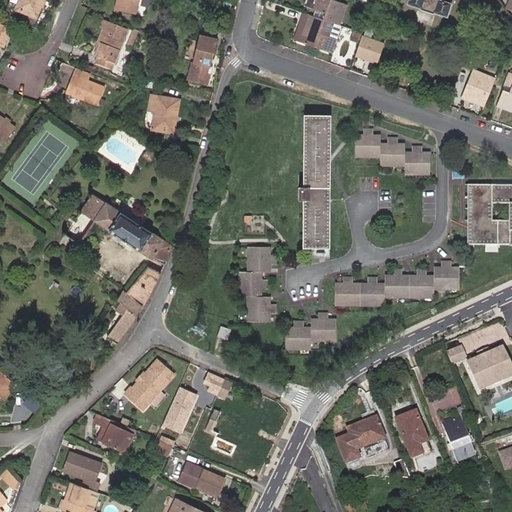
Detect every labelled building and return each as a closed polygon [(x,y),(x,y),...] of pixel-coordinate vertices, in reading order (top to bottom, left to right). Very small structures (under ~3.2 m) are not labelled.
[(20,0),(18,6),(38,14),(43,0),(20,0)] [(137,0),(116,0),(115,8),(135,13),(137,0)] [(306,0),(306,4),(329,12),(327,17),(341,22),(348,3),(340,0),(306,0)] [(409,0),(408,5),(420,8),(420,10),(433,15),(434,12),(447,17),(452,0),(409,0)] [(369,13),(372,3),(366,1),(362,11),(369,13)] [(311,11),(304,8),(301,18),(307,20),(300,38),(332,50),(343,23),(341,22),(327,17),(311,11)] [(294,35),(300,38),(307,20),(301,18),(294,35)] [(130,26),(110,19),(107,26),(102,40),(104,40),(99,52),(100,53),(103,54),(101,61),(114,67),(130,26)] [(0,42),(4,44),(10,29),(0,24),(0,42)] [(217,40),(199,36),(192,63),(193,63),(191,68),(190,68),(187,79),(207,84),(210,73),(208,72),(209,67),(210,67),(217,40)] [(382,43),(360,36),(353,56),(376,64),(382,43)] [(104,40),(102,40),(100,39),(94,51),(99,52),(104,40)] [(55,86),(64,89),(72,68),(64,65),(55,86)] [(89,79),(93,72),(78,66),(75,74),(76,75),(69,91),(99,104),(107,86),(89,79)] [(493,79),(471,70),(459,98),(481,107),(493,79)] [(511,75),(508,74),(496,107),(511,112),(511,75)] [(174,115),(178,116),(181,100),(153,95),(150,110),(157,111),(154,128),(171,132),(174,115)] [(11,121),(7,118),(0,112),(0,109),(0,108),(0,139),(5,143),(18,126),(11,121)] [(324,245),(327,111),(309,111),(307,185),(305,185),(305,173),(300,173),(299,197),(304,197),(306,197),(305,244),(311,244),(311,253),(328,253),(328,244),(324,245)] [(405,171),(429,172),(430,151),(422,151),(422,145),(414,145),(414,151),(406,150),(406,142),(399,142),(399,136),(390,136),(390,141),(382,141),(381,133),(373,133),(373,126),(366,126),(366,132),(358,132),(357,152),(381,152),(381,155),(381,161),(405,163),(405,165),(405,171)] [(149,149),(143,156),(149,161),(155,154),(149,149)] [(511,185),(467,184),(466,221),(471,221),(470,243),(511,243),(511,185)] [(153,258),(165,265),(173,246),(90,195),(79,213),(94,222),(151,259),(153,258)] [(264,235),(264,215),(244,215),(243,234),(264,235)] [(271,243),(252,242),(250,267),(248,268),(242,267),(242,293),(248,293),(250,293),(249,318),(269,319),(270,311),(274,311),(274,302),(270,302),(270,294),(259,293),(260,286),(265,287),(266,277),(260,277),(261,268),(270,268),(270,260),(276,260),(276,251),(270,251),(271,243)] [(431,287),(455,288),(455,267),(447,266),(447,261),(440,261),(440,267),(432,266),(431,275),(422,274),(423,269),(415,269),(415,274),(399,273),(399,268),(391,268),(391,273),(382,273),(382,282),(375,282),(375,277),(367,276),(366,282),(351,281),(351,276),(342,276),(342,282),(336,281),(335,300),(381,302),(381,296),(381,294),(430,295),(431,289),(431,287)] [(127,309),(108,338),(114,342),(111,345),(114,348),(149,296),(160,273),(148,267),(127,292),(123,290),(117,300),(127,309)] [(312,336),(334,337),(335,317),(327,317),(327,310),(319,310),(319,317),(313,316),(313,325),(305,325),(305,320),(296,320),(296,325),(287,325),(286,345),(311,345),(312,339),(312,336)] [(232,325),(223,322),(219,332),(229,335),(232,325)] [(465,359),(460,348),(446,353),(451,365),(465,359)] [(511,370),(501,348),(489,354),(478,358),(467,363),(476,385),(487,380),(490,387),(503,381),(500,374),(511,370)] [(489,354),(487,350),(477,355),(478,358),(489,354)] [(144,411),(175,376),(157,361),(126,396),(144,411)] [(511,376),(511,372),(511,370),(500,374),(503,381),(511,376)] [(0,381),(11,390),(16,384),(0,371),(0,381)] [(210,391),(218,395),(225,381),(210,374),(207,381),(213,384),(210,391)] [(479,392),(490,387),(487,380),(476,385),(479,392)] [(0,394),(1,394),(5,397),(11,390),(0,381),(0,394)] [(225,381),(218,395),(225,399),(232,384),(225,381)] [(455,387),(424,398),(436,436),(444,434),(437,413),(461,405),(455,387)] [(474,454),(463,425),(470,422),(464,406),(456,409),(460,418),(441,425),(456,462),(474,454)] [(250,422),(223,409),(221,412),(216,422),(209,419),(206,427),(205,426),(203,429),(215,434),(216,431),(238,442),(240,443),(250,422)] [(209,419),(216,422),(221,412),(214,409),(209,419)] [(427,442),(415,412),(395,420),(410,459),(422,454),(418,446),(427,442)] [(137,430),(124,424),(100,414),(96,423),(105,428),(110,430),(111,431),(105,444),(128,453),(137,431),(137,430)] [(356,450),(384,439),(376,418),(347,429),(349,435),(336,441),(345,463),(359,458),(356,450)] [(100,441),(105,444),(111,431),(110,430),(105,428),(100,441)] [(238,442),(216,431),(215,434),(209,446),(231,456),(238,442)] [(166,433),(163,441),(175,446),(178,438),(166,433)] [(389,452),(384,439),(373,444),(378,456),(389,452)] [(173,449),(162,444),(158,454),(169,458),(173,449)] [(511,449),(498,454),(505,470),(511,467),(511,449)] [(94,492),(98,494),(101,485),(96,483),(103,464),(72,453),(65,472),(81,477),(81,479),(87,481),(84,489),(94,492)] [(191,462),(182,483),(215,499),(225,479),(191,462)] [(7,468),(0,474),(0,475),(10,486),(17,480),(7,468)] [(84,489),(72,485),(66,502),(63,511),(64,511),(91,511),(92,510),(88,509),(94,492),(84,489)] [(201,511),(177,500),(170,511),(201,511)] [(354,511),(356,511),(365,508),(362,501),(344,506),(345,511),(354,511)]
